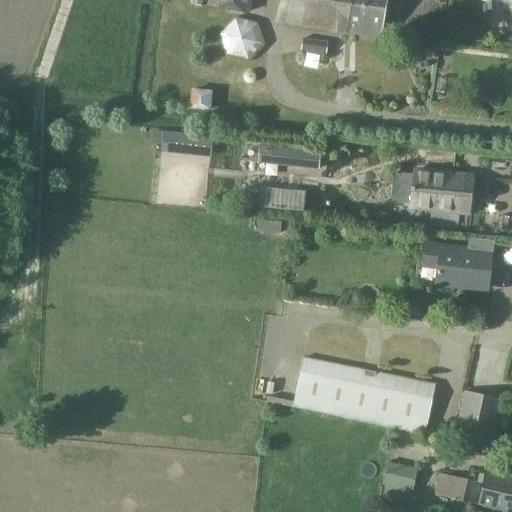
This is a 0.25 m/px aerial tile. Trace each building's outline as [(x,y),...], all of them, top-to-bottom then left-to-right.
[(208,0),(207,5),(249,14),(251,0),(208,0)] [(280,0),(277,23),(344,33),(348,0),(280,0)] [(385,0),(348,0),(344,33),(381,38),(385,0)] [(303,40),(301,53),(326,56),(327,44),(303,40)] [(248,84),(252,84),(254,82),(256,79),(255,76),(253,73),(251,72),(247,72),(244,74),(243,77),(243,80),(245,83),(248,84)] [(212,91),(191,90),(189,110),(210,112),(212,91)] [(154,143),(161,144),(163,132),(156,131),(154,143)] [(272,147),(270,165),(318,170),(320,152),(272,147)] [(413,170),(408,210),(468,218),(473,178),(413,170)] [(439,262),(437,283),(486,288),(490,255),(495,255),(496,243),(471,240),(470,253),(441,249),(442,245),(426,244),(424,260),(439,262)] [(365,304),(365,297),(361,291),(355,290),(350,294),(349,301),(353,307),(358,308),(365,304)] [(294,409),(424,435),(434,386),(304,359),(294,409)] [(465,391),(453,443),(491,452),(502,400),(465,391)] [(511,511),(511,477),(486,471),(478,505),(507,511),(511,511)] [(467,511),(475,482),(439,474),(434,495),(451,499),(448,511),(467,511)]
